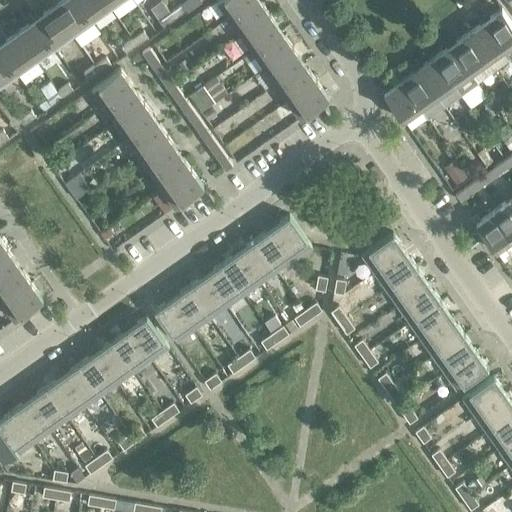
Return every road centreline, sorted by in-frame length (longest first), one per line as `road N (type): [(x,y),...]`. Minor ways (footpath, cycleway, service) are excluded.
road 1 (residential): [(0,374),(364,121)]
road 2 (residential): [(511,340),(364,121)]
road 3 (residential): [(364,121),(283,0)]
